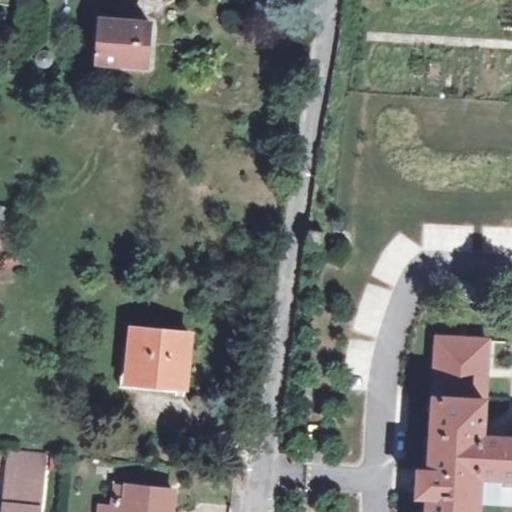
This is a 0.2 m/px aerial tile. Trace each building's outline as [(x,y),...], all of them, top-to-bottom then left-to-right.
[(151,25),(103,20),(100,62),(148,66),(151,25)] [(309,230),(306,247),(320,248),(322,231),(309,230)] [(130,356),(122,355),(119,387),(158,392),(159,384),(183,386),(188,335),(133,328),(131,347),(130,356)] [(511,479),(511,440),(483,438),(484,425),(504,427),(506,399),(485,397),(489,341),(439,339),(431,472),(420,472),(418,497),(429,498),(427,511),(478,511),(479,501),(480,478),(511,479)] [(123,346),(122,355),(130,356),(131,347),(123,346)] [(9,451),(7,478),(43,482),(45,455),(9,451)] [(0,507),(0,511),(39,511),(43,482),(7,478),(4,508),(0,507)] [(511,479),(480,478),(479,501),(511,503),(511,479)] [(116,486),(114,502),(126,503),(128,488),(116,486)] [(126,503),(114,502),(114,509),(116,511),(171,511),(173,492),(128,488),(126,503)]
